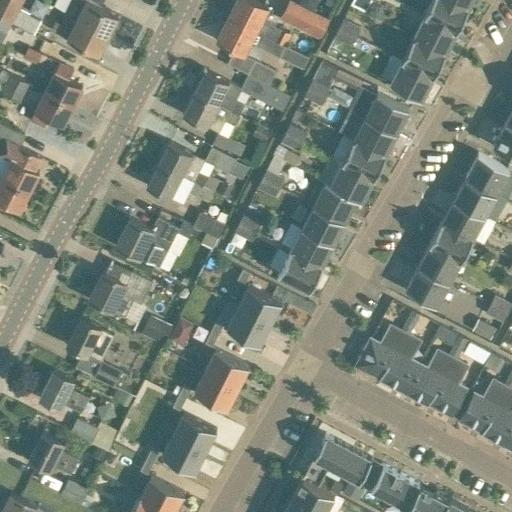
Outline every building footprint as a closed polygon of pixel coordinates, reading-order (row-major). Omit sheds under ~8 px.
[(0,0),(0,13),(13,19),(22,0),(0,0)] [(70,0),(66,9),(101,27),(110,32),(119,13),(94,0),(70,0)] [(264,15),(270,4),(261,0),(235,0),(229,13),(286,42),(292,31),(280,25),(281,24),(264,15)] [(330,17),(296,0),(288,0),(280,15),(320,36),(330,17)] [(431,0),(426,11),(449,23),(458,27),(469,5),(460,0),(459,0),(431,0)] [(56,18),(52,26),(100,51),(110,32),(101,27),(66,9),(60,20),(56,18)] [(437,45),(446,50),(457,28),(458,28),(458,27),(449,23),(426,11),(415,34),(437,45)] [(217,37),(226,42),(245,52),(252,39),(286,56),(291,45),(286,42),(229,13),(217,37)] [(11,21),(0,15),(0,37),(3,39),(11,21)] [(339,25),(357,34),(362,25),(344,16),(339,25)] [(353,43),(357,34),(339,25),(335,34),(353,43)] [(426,68),(435,72),(447,50),(446,50),(437,45),(415,34),(403,56),(426,68)] [(29,45),(25,53),(38,60),(42,52),(29,45)] [(403,56),(391,81),(422,97),(434,73),(435,73),(435,72),(426,68),(403,56)] [(258,76),(269,82),(277,67),(256,57),(249,71),(259,76),(258,76)] [(309,85),(326,93),(338,67),(322,59),(314,76),(313,76),(309,85)] [(46,89),(73,103),(83,83),(70,76),(74,67),(60,60),(46,89)] [(203,94),(240,112),(245,101),(237,97),(243,85),(206,66),(195,89),(203,94)] [(2,67),(0,71),(0,88),(20,100),(30,81),(2,67)] [(348,82),(352,73),(340,67),(336,76),(348,82)] [(269,82),(258,76),(251,91),(283,108),(291,93),(269,82)] [(351,106),(397,130),(410,105),(378,90),(377,92),(360,84),(349,105),(351,106)] [(326,93),(309,85),(305,94),(310,96),(322,102),(326,93)] [(46,89),(31,117),(45,124),(50,115),(64,122),(73,103),(46,89)] [(203,94),(195,89),(183,111),(207,123),(209,119),(222,126),(226,117),(235,122),(240,112),(203,94)] [(386,152),(397,130),(351,106),(339,129),(345,131),(354,136),(377,148),(386,152)] [(494,141),(511,150),(511,120),(506,118),(495,139),(494,141)] [(290,121),(286,130),(303,138),(308,129),(290,121)] [(270,129),(258,123),(252,133),(265,139),(270,129)] [(214,140),(240,153),(246,143),(219,129),(214,140)] [(299,147),(303,138),(286,130),(281,139),(299,147)] [(375,175),(387,152),(386,152),(377,148),(354,136),(345,131),(333,154),(343,159),(375,175)] [(3,174),(21,184),(30,188),(40,169),(37,167),(43,154),(20,143),(6,137),(0,147),(0,151),(11,157),(3,174)] [(192,154),(194,150),(170,138),(158,161),(167,165),(204,183),(209,173),(200,168),(204,160),(192,154)] [(275,151),(296,162),(301,153),(279,142),(275,151)] [(206,157),(243,177),(249,165),(236,158),(237,156),(213,143),(206,157)] [(477,152),(466,173),(497,190),(510,167),(478,150),(477,152)] [(357,194),(357,195),(363,198),(375,175),(343,159),(332,181),(357,194)] [(158,161),(147,182),(183,200),(189,189),(204,197),(210,186),(204,183),(167,165),(158,161)] [(267,166),(262,175),(280,185),(285,175),(267,166)] [(316,173),(304,196),(346,217),(357,195),(357,194),(332,181),(316,173)] [(466,173),(454,196),(485,212),(497,190),(466,173)] [(20,208),(30,188),(21,184),(3,174),(0,179),(0,209),(2,210),(7,201),(20,208)] [(280,185),(262,175),(257,184),(275,194),(280,185)] [(228,194),(234,183),(223,177),(217,189),(228,194)] [(304,196),(293,190),(293,191),(314,202),(303,224),(334,240),(346,217),(304,196)] [(485,212),(454,196),(442,218),(474,234),(485,212)] [(254,209),(257,203),(250,199),(247,205),(254,209)] [(207,229),(219,235),(230,213),(222,208),(217,217),(201,208),(193,222),(207,229)] [(244,211),(239,220),(257,229),(262,220),(244,211)] [(131,214),(117,242),(155,261),(163,245),(179,253),(189,234),(179,229),(181,225),(158,214),(152,225),(131,214)] [(462,257),(474,234),(442,218),(431,240),(462,257)] [(257,229),(239,220),(235,229),(252,238),(257,229)] [(323,262),(334,240),(303,224),(292,247),(323,262)] [(201,241),(213,247),(219,235),(207,229),(201,241)] [(419,262),(427,267),(450,279),(462,257),(431,240),(419,262)] [(292,247),(280,269),(311,285),(323,262),(292,247)] [(215,268),(221,258),(211,253),(206,263),(215,268)] [(406,285),(415,290),(438,302),(450,279),(427,267),(419,262),(407,283),(406,285)] [(250,270),(243,266),(238,277),(245,280),(250,270)] [(142,300),(153,278),(132,267),(126,279),(104,267),(90,295),(125,313),(134,296),(142,300)] [(249,282),(238,303),(272,320),(282,299),(249,282)] [(491,301),(508,311),(511,304),(511,300),(496,291),(491,301)] [(503,320),(508,311),(491,301),(486,310),(503,320)] [(238,303),(227,324),(261,341),(272,320),(238,303)] [(67,340),(85,349),(101,357),(114,332),(102,326),(103,324),(81,313),(67,340)] [(163,341),(173,322),(155,313),(146,332),(163,341)] [(185,330),(186,337),(194,321),(181,314),(175,325),(172,330),(179,327),(182,328),(185,330)] [(491,337),(497,326),(479,317),(473,328),(491,337)] [(216,319),(211,329),(218,333),(224,322),(216,319)] [(381,374),(405,328),(392,321),(381,340),(372,335),(367,344),(365,342),(360,351),(362,352),(358,361),(381,374)] [(432,339),(459,352),(467,334),(441,321),(432,339)] [(419,360),(410,355),(420,336),(405,328),(381,374),(381,375),(405,388),(419,360)] [(211,329),(206,340),(213,343),(218,333),(211,329)] [(216,345),(206,367),(239,384),(250,362),(216,345)] [(430,399),(454,354),(439,346),(429,365),(419,360),(405,388),(429,400),(430,399)] [(467,385),(458,380),(468,361),(454,354),(430,399),(453,412),(467,385)] [(95,373),(114,382),(113,383),(115,384),(123,369),(102,359),(95,373)] [(40,394),(61,405),(64,399),(82,408),(88,395),(71,385),(74,376),(54,366),(40,394)] [(206,367),(195,388),(228,405),(239,384),(206,367)] [(511,374),(508,383),(484,428),(483,429),(507,442),(511,433),(511,374)] [(484,428),(508,383),(494,375),(484,394),(474,389),(460,416),(484,428)] [(184,382),(179,393),(186,397),(191,386),(184,382)] [(127,404),(133,393),(117,385),(111,396),(127,404)] [(186,397),(179,393),(173,403),(181,407),(186,397)] [(184,409),(173,430),(207,447),(218,426),(184,409)] [(109,448),(120,427),(101,418),(97,424),(78,414),(70,429),(98,443),(108,447),(109,448)] [(29,456),(51,467),(54,462),(71,471),(78,457),(61,448),(65,439),(43,428),(29,456)] [(173,430),(162,451),(196,468),(207,447),(173,430)] [(346,470),(360,477),(372,454),(326,430),(304,473),(319,481),(330,462),(346,470)] [(98,443),(93,453),(103,458),(108,447),(98,443)] [(152,446),(146,457),(153,460),(159,449),(152,446)] [(408,503),(420,480),(372,454),(360,477),(408,503)] [(153,460),(146,457),(141,467),(148,471),(153,460)] [(141,493),(175,509),(185,490),(152,473),(141,493)] [(304,473),(293,492),(326,509),(330,511),(335,511),(344,496),(335,491),(336,490),(330,487),(319,481),(304,473)] [(61,491),(82,502),(82,501),(87,491),(88,491),(90,487),(69,475),(61,491)] [(336,477),(330,487),(336,490),(338,491),(344,481),(336,477)] [(351,493),(357,482),(350,478),(344,489),(351,493)] [(440,511),(449,496),(428,484),(420,480),(408,503),(416,507),(425,511),(440,511)] [(364,486),(357,482),(351,493),(359,497),(364,486)] [(52,511),(37,504),(38,503),(12,490),(0,511),(52,511)] [(82,501),(82,502),(88,505),(94,494),(88,491),(87,491),(82,501)] [(130,511),(174,511),(176,510),(141,492),(130,511)] [(282,511),(324,511),(326,509),(293,492),(282,511)] [(480,511),(449,496),(440,511),(480,511)]
